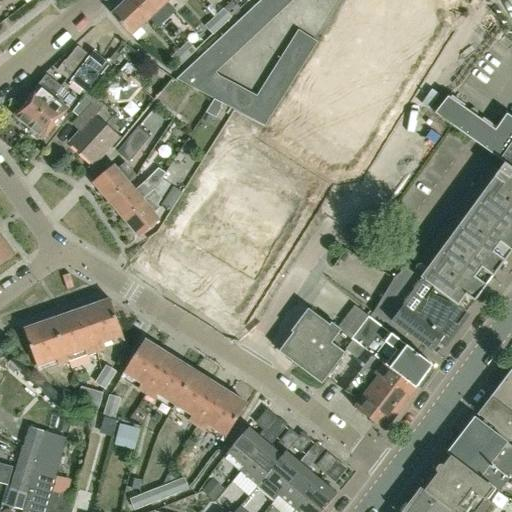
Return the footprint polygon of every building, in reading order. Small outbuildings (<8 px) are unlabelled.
[(149,18),(132,0),(127,0),(112,14),(131,35),(149,18)] [(167,2),(165,0),(132,0),(149,18),(167,2)] [(270,21),(278,14),(264,0),(262,0),(256,6),(270,21)] [(264,0),(278,14),(286,7),(279,0),(264,0)] [(351,0),(344,12),(365,25),(380,0),(351,0)] [(380,0),(365,25),(386,38),(409,0),(380,0)] [(406,51),(431,12),(411,0),(409,0),(386,38),(406,51)] [(256,6),(248,14),(262,29),(270,21),(256,6)] [(232,17),(224,9),(214,17),(223,26),(232,17)] [(431,12),(406,51),(427,64),(452,25),(431,12)] [(254,36),(262,29),(248,14),(240,21),(254,36)] [(213,35),(223,26),(214,17),(205,26),(213,35)] [(246,43),(254,36),(240,21),(232,28),(246,43)] [(232,28),(224,36),(239,51),(246,43),(232,28)] [(298,30),(292,39),(311,51),(317,42),(298,30)] [(351,33),(345,43),(351,48),(358,37),(351,33)] [(231,58),(239,51),(224,36),(217,43),(231,58)] [(358,37),(351,48),(358,52),(365,42),(358,37)] [(292,39),(287,49),(306,60),(311,51),(292,39)] [(196,50),(188,41),(179,50),(187,59),(196,50)] [(217,43),(209,51),(223,65),(231,58),(217,43)] [(66,61),(75,68),(87,53),(78,46),(66,61)] [(341,48),(334,59),(341,63),(348,53),(341,48)] [(300,70),(306,60),(287,49),(281,58),(300,70)] [(179,50),(170,58),(178,67),(187,59),(179,50)] [(73,81),(87,93),(88,94),(94,87),(99,81),(111,64),(94,51),(72,80),(73,81)] [(218,70),(223,65),(209,51),(205,54),(201,57),(215,73),(218,70)] [(348,53),(341,63),(348,67),(355,57),(348,53)] [(215,73),(201,57),(177,79),(203,94),(215,73)] [(281,58),(275,67),(294,79),(300,70),(281,58)] [(392,59),(385,69),(392,73),(398,63),(392,59)] [(308,114),(333,75),(312,62),(288,101),(308,114)] [(398,63),(392,73),(399,78),(405,67),(398,63)] [(288,89),(294,79),(275,67),(269,77),(288,89)] [(225,79),(215,73),(203,94),(213,100),(225,79)] [(381,74),(375,84),(382,89),(388,78),(381,74)] [(354,88),(333,75),(308,114),(329,127),(354,88)] [(15,116),(30,128),(54,97),(57,93),(61,87),(46,76),(38,86),(15,116)] [(269,77),(263,86),(282,98),(288,89),(269,77)] [(388,78),(382,89),(389,93),(395,83),(388,78)] [(236,85),(225,79),(213,100),(223,106),(236,85)] [(245,90),(236,85),(223,106),(234,112),(246,90),(245,90)] [(263,86),(257,96),(276,108),(282,98),(263,86)] [(105,94),(94,87),(88,94),(87,93),(72,112),(79,117),(72,125),(80,132),(71,142),(95,164),(119,137),(95,116),(100,111),(95,106),(105,94)] [(350,140),(375,101),(354,88),(329,127),(350,140)] [(257,96),(246,90),(234,112),(244,118),(257,96)] [(63,99),(57,93),(54,97),(30,128),(29,130),(39,138),(40,136),(45,139),(76,99),(68,93),(63,99)] [(257,96),(244,118),(263,129),(276,108),(257,96)] [(511,117),(507,114),(496,130),(476,116),(478,114),(477,110),(474,108),(471,109),(469,112),(448,97),(435,114),(505,163),(511,168),(511,117)] [(375,101),(350,140),(371,153),(395,114),(375,101)] [(129,162),(150,136),(138,126),(117,152),(129,162)] [(219,143),(197,178),(217,191),(219,187),(218,186),(238,155),(219,143)] [(237,198),(256,167),(238,155),(218,186),(219,187),(236,197),(237,198)] [(114,166),(94,183),(109,201),(129,185),(128,183),(136,175),(124,162),(116,169),(114,166)] [(428,268),(421,278),(463,310),(471,299),(475,302),(487,286),(482,283),(489,274),(493,277),(505,261),(501,258),(508,249),(511,252),(511,168),(505,163),(491,183),(480,175),(418,260),(428,268)] [(237,198),(236,197),(233,201),(253,213),(275,178),(256,167),(237,198)] [(109,201),(124,219),(145,203),(156,191),(163,180),(162,179),(165,173),(158,169),(147,180),(134,190),(129,185),(109,201)] [(293,189),(275,178),(253,213),(272,225),(274,221),(273,221),(293,189)] [(145,203),(124,219),(139,237),(159,220),(153,213),(160,208),(158,205),(161,198),(170,184),(163,180),(156,191),(145,203)] [(172,210),(182,193),(172,188),(162,204),(172,210)] [(312,201),(293,189),(273,221),(274,221),(293,233),(312,201)] [(201,199),(195,209),(201,213),(208,203),(201,199)] [(208,203),(201,213),(208,218),(215,207),(208,203)] [(191,214),(185,225),(192,229),(198,219),(191,214)] [(198,219),(192,229),(198,233),(205,223),(198,219)] [(238,222),(231,232),(238,236),(244,226),(238,222)] [(244,226),(238,236),(245,241),(251,230),(244,226)] [(162,277),(182,246),(184,242),(164,230),(142,265),(162,277)] [(0,264),(14,254),(0,234),(0,264)] [(228,237),(221,248),(228,252),(235,242),(228,237)] [(263,237),(256,248),(263,252),(270,242),(263,237)] [(235,242),(228,252),(235,256),(242,246),(235,242)] [(182,246),(162,277),(181,289),(200,258),(182,246)] [(253,253),(246,263),(253,268),(260,257),(253,253)] [(199,300),(218,269),(200,258),(181,289),(199,300)] [(407,334),(433,353),(455,323),(458,326),(467,313),(463,310),(421,278),(406,268),(394,278),(373,313),(405,337),(407,334)] [(218,269),(199,300),(217,312),(237,281),(218,269)] [(237,281),(217,312),(236,323),(255,292),(237,281)] [(104,342),(123,336),(111,300),(94,305),(93,306),(94,308),(83,312),(82,310),(97,352),(106,349),(104,342)] [(293,333),(279,352),(293,362),(298,366),(321,383),(321,384),(322,384),(345,353),(344,352),(344,353),(331,343),(339,333),(339,332),(340,331),(340,330),(337,328),(332,324),(330,326),(308,309),(292,332),(293,333)] [(85,349),(87,355),(97,352),(82,310),(81,310),(82,312),(71,316),(70,314),(69,314),(55,319),(54,320),(68,362),(69,361),(67,355),(85,349)] [(358,310),(342,332),(354,341),(364,349),(372,355),(416,388),(433,366),(426,361),(370,319),(358,310)] [(57,359),(59,365),(68,362),(54,320),(53,320),(54,322),(43,326),(43,323),(41,324),(25,330),(38,366),(57,359)] [(145,340),(125,372),(141,383),(138,388),(147,393),(169,358),(159,352),(161,350),(160,349),(145,340)] [(347,350),(346,350),(357,358),(364,349),(354,341),(347,350)] [(372,355),(344,391),(359,403),(355,409),(371,420),(384,431),(416,388),(372,355)] [(169,358),(147,393),(154,398),(157,393),(175,404),(196,372),(182,364),(182,363),(181,363),(180,365),(170,359),(171,357),(170,356),(169,358)] [(105,389),(116,371),(105,366),(95,383),(105,389)] [(511,369),(478,414),(511,440),(511,369)] [(34,372),(27,380),(62,411),(57,431),(67,433),(74,407),(34,372)] [(192,415),(189,420),(197,425),(221,388),(219,390),(210,384),(211,382),(210,381),(196,372),(175,404),(192,415)] [(75,406),(97,412),(103,393),(81,387),(75,406)] [(221,388),(197,425),(205,430),(208,425),(226,437),(247,404),(233,395),(232,394),(230,396),(221,390),(222,388),(221,388)] [(119,403),(121,398),(110,396),(109,395),(104,414),(115,417),(119,403)] [(278,419),(269,429),(278,436),(286,426),(278,419)] [(448,454),(449,455),(480,478),(494,489),(499,492),(511,473),(511,446),(474,419),(448,454)] [(120,424),(115,446),(135,451),(140,429),(120,424)] [(5,505),(23,510),(22,511),(46,511),(52,492),(66,438),(29,427),(17,469),(11,486),(11,487),(5,505)] [(223,458),(240,472),(266,442),(261,439),(249,428),(223,458)] [(266,442),(240,472),(257,487),(286,452),(286,451),(282,456),(270,445),(278,436),(269,429),(261,439),(266,442)] [(323,450),(315,443),(306,453),(315,460),(323,450)] [(274,501),(277,496),(303,466),(298,462),(286,452),(257,487),(274,501)] [(277,496),(294,511),(320,480),(307,469),(315,460),(306,453),(298,462),(303,466),(277,496)] [(436,472),(423,489),(452,511),(493,511),(497,507),(487,499),(494,489),(480,478),(449,455),(442,465),(439,465),(436,469),(436,472)] [(0,483),(11,486),(17,469),(0,464),(0,483)] [(134,510),(189,489),(184,478),(130,499),(134,510)] [(295,511),(322,511),(337,495),(320,480),(294,511),(295,511)] [(403,511),(452,511),(423,489),(422,488),(403,511)] [(65,511),(70,496),(52,492),(46,511),(65,511)]
